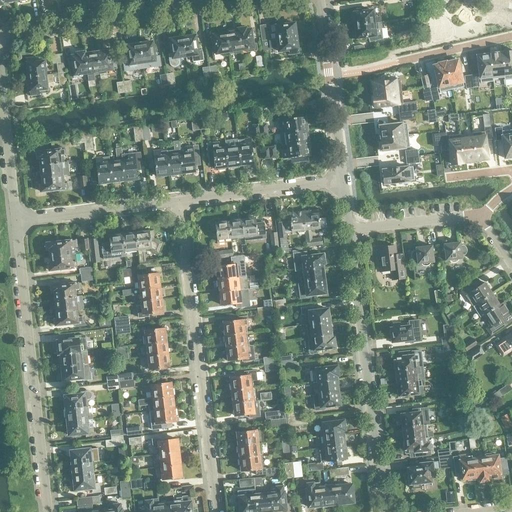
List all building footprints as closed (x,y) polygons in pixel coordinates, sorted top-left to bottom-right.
[(355,25),(381,22),(380,16),(373,17),(373,10),(362,12),(362,9),(354,10),(354,12),(355,25)] [(275,39),(296,36),(294,24),(284,25),(284,21),(275,22),(276,33),(274,34),(275,39)] [(381,22),(355,25),(356,38),(357,38),(358,40),(365,39),(365,37),(368,36),(369,42),(383,39),(381,28),(381,22)] [(262,40),(268,40),(266,25),(260,26),(262,40)] [(246,30),(245,28),(238,29),(238,31),(241,53),(241,50),(247,49),(247,52),(257,51),(256,44),(252,44),(250,30),(246,30)] [(226,33),(229,55),(229,52),(234,51),(234,54),(241,53),(238,31),(226,33)] [(399,40),(417,36),(416,31),(398,35),(399,40)] [(222,56),(229,55),(226,33),(213,35),(215,45),(212,46),(213,54),(216,54),(222,53),(222,56)] [(198,50),(195,36),(183,37),(186,56),(192,56),(192,62),(203,61),(202,50),(198,50)] [(296,36),(275,39),(275,44),(277,44),(278,52),(287,51),(288,54),(298,53),(296,36)] [(179,57),(186,56),(183,37),(170,39),(172,54),(169,55),(170,63),(171,65),(173,66),(175,67),(177,66),(179,64),(179,62),(179,60),(179,57)] [(155,58),(153,42),(140,44),(143,63),(148,62),(149,69),(161,67),(159,57),(155,58)] [(136,64),(143,63),(140,44),(127,46),(130,68),(136,67),(136,64)] [(503,52),(501,52),(504,76),(511,74),(511,50),(503,51),(503,52)] [(106,72),(105,71),(112,70),(109,51),(97,53),(100,74),(100,79),(107,78),(107,72),(106,72)] [(501,52),(489,54),(492,77),(504,76),(501,52)] [(84,53),(76,54),(77,56),(72,57),(75,78),(82,77),(81,74),(87,74),(87,76),(88,76),(84,53)] [(100,74),(97,53),(85,55),(84,53),(88,76),(87,76),(89,87),(95,86),(94,81),(93,73),(99,72),(100,74)] [(489,54),(476,55),(479,79),(492,77),(489,54)] [(450,62),(446,63),(451,85),(463,82),(458,60),(456,61),(455,58),(450,60),(450,62)] [(29,78),(46,76),(44,61),(36,62),(35,59),(26,60),(29,78)] [(439,64),(433,66),(438,88),(451,85),(446,63),(445,62),(438,64),(439,64)] [(209,66),(211,77),(218,76),(216,65),(209,66)] [(204,78),(211,77),(209,66),(202,67),(204,78)] [(166,74),(168,85),(175,84),(173,73),(166,74)] [(161,86),(168,85),(166,74),(160,75),(161,86)] [(46,76),(29,78),(30,95),(39,94),(48,93),(47,82),(51,82),(50,75),(46,76)] [(427,75),(421,77),(423,89),(430,88),(427,75)] [(478,75),(471,76),(472,88),(479,87),(478,75)] [(123,81),(125,92),(132,91),(130,80),(123,81)] [(374,83),(373,83),(374,95),(397,92),(395,80),(379,82),(379,80),(373,80),(374,83)] [(118,93),(125,92),(123,81),(116,82),(118,93)] [(437,88),(430,90),(433,102),(440,101),(437,88)] [(429,89),(422,91),(425,103),(432,101),(429,89)] [(374,96),(373,97),(375,107),(398,105),(397,92),(374,95),(374,96)] [(416,103),(398,105),(399,114),(413,113),(417,112),(416,103)] [(434,110),(427,110),(429,123),(437,122),(436,117),(434,110)] [(413,113),(399,114),(400,122),(413,120),(413,113)] [(297,118),(277,120),(278,129),(282,128),(282,133),(285,133),(306,130),(304,117),(302,117),(302,115),(296,116),(297,118)] [(208,116),(198,117),(199,131),(210,129),(208,116)] [(448,117),(449,124),(459,123),(458,116),(448,117)] [(198,117),(191,118),(192,131),(199,131),(198,117)] [(259,124),(261,136),(268,135),(267,123),(259,124)] [(402,123),(379,126),(381,139),(403,136),(402,123)] [(253,137),(261,136),(259,124),(252,125),(253,137)] [(141,126),(143,142),(150,141),(148,125),(141,126)] [(135,143),(143,142),(141,126),(133,128),(135,143)] [(502,127),(494,128),(496,140),(502,140),(502,136),(503,136),(502,127)] [(287,145),(308,143),(307,141),(309,141),(308,136),(307,136),(306,130),(285,133),(287,145)] [(511,157),(511,134),(503,136),(502,136),(502,140),(505,158),(511,157)] [(91,135),(87,136),(83,136),(84,143),(84,150),(92,150),(91,135)] [(83,136),(76,137),(72,138),(73,144),(84,143),(83,136)] [(381,140),(380,140),(381,151),(405,148),(403,136),(381,139),(381,140)] [(485,136),(473,138),(476,160),(488,159),(486,140),(485,136)] [(473,138),(461,139),(464,162),(469,161),(469,163),(475,162),(475,160),(476,160),(473,138)] [(238,146),(240,166),(254,164),(251,139),(244,140),(245,145),(238,146)] [(462,162),(464,162),(461,139),(449,141),(451,164),(462,163),(462,162)] [(308,143),(287,145),(282,146),(283,150),(281,150),(282,159),(291,158),(292,162),(308,160),(308,156),(309,156),(308,143)] [(212,146),(207,147),(210,168),(214,167),(215,169),(228,167),(225,148),(225,144),(218,145),(218,144),(212,144),(212,146)] [(228,167),(240,166),(238,146),(225,148),(228,167)] [(120,147),(115,148),(117,161),(109,162),(112,182),(124,180),(122,161),(121,156),(120,147)] [(180,150),(182,173),(195,172),(195,165),(197,165),(196,164),(199,163),(197,147),(186,148),(179,149),(180,150)] [(64,163),(63,156),(64,155),(63,149),(36,152),(37,158),(39,158),(40,165),(60,163),(64,163)] [(167,152),(167,155),(169,175),(182,173),(180,150),(174,151),(167,152)] [(169,175),(167,155),(160,156),(160,151),(153,152),(156,176),(169,175)] [(140,153),(121,156),(124,180),(137,179),(136,171),(140,170),(139,162),(141,162),(140,153)] [(418,157),(406,158),(407,165),(419,163),(418,157)] [(112,182),(109,162),(103,163),(103,158),(92,159),(93,167),(97,167),(99,184),(112,182)] [(64,163),(60,163),(40,165),(42,178),(62,176),(61,168),(65,168),(64,163)] [(383,173),(382,173),(383,184),(402,182),(402,184),(408,183),(408,181),(409,181),(408,167),(382,170),(383,173)] [(62,176),(42,178),(42,185),(40,186),(41,192),(60,190),(60,192),(71,190),(70,182),(67,182),(67,175),(62,176)] [(317,210),(303,212),(305,230),(307,247),(322,245),(321,237),(312,238),(311,229),(320,228),(319,228),(327,227),(326,217),(318,218),(317,210)] [(284,222),(277,223),(279,238),(286,237),(285,232),(305,230),(303,212),(289,214),(290,224),(285,224),(284,222)] [(242,220),(244,239),(258,238),(258,235),(261,235),(260,228),(257,228),(255,218),(242,220)] [(244,239),(242,220),(228,221),(230,239),(244,237),(244,239)] [(230,239),(228,221),(209,224),(211,233),(215,232),(217,244),(229,242),(229,239),(230,239)] [(157,254),(162,243),(154,239),(153,231),(136,233),(138,251),(140,268),(144,268),(157,266),(156,260),(146,261),(145,250),(152,249),(152,252),(157,254)] [(125,252),(138,251),(136,233),(122,234),(125,252)] [(125,257),(125,252),(122,234),(109,236),(110,244),(102,244),(104,260),(125,257)] [(91,252),(98,251),(96,238),(90,239),(91,252)] [(50,257),(76,254),(75,247),(76,247),(76,241),(46,244),(47,250),(49,250),(50,257)] [(461,245),(460,242),(444,244),(446,260),(449,260),(450,261),(451,262),(452,262),(452,263),(453,263),(454,263),(455,263),(456,263),(456,262),(457,262),(458,262),(458,261),(459,260),(459,259),(463,258),(462,255),(465,255),(466,254),(467,252),(467,250),(467,248),(465,246),(464,245),(461,245)] [(395,245),(379,247),(382,271),(391,270),(392,279),(405,278),(403,263),(397,264),(395,245)] [(416,248),(416,251),(413,251),(412,252),(412,253),(411,254),(411,255),(411,256),(411,257),(411,258),(412,259),(413,260),(414,261),(415,261),(418,261),(418,264),(421,264),(422,265),(423,265),(425,266),(426,266),(428,266),(429,265),(430,264),(431,263),(431,262),(434,262),(432,246),(416,248)] [(281,250),(282,258),(294,256),(293,249),(281,250)] [(231,251),(215,253),(216,259),(232,257),(231,251)] [(299,270),(323,267),(322,263),(325,263),(323,254),(322,254),(320,253),(317,253),(315,255),(298,258),(299,270)] [(76,254),(50,257),(51,265),(48,265),(49,271),(81,268),(80,261),(77,262),(76,254)] [(251,255),(246,255),(242,256),(239,256),(240,265),(252,263),(251,255)] [(218,280),(238,278),(237,271),(239,270),(239,265),(217,267),(218,280)] [(301,283),(324,280),(324,275),(325,273),(325,270),(323,269),(323,267),(299,270),(299,271),(304,270),(304,277),(300,277),(301,283)] [(122,278),(127,277),(131,277),(131,281),(134,283),(139,282),(140,289),(138,289),(140,289),(159,287),(158,274),(139,276),(139,275),(134,275),(133,269),(121,270),(122,278)] [(220,293),(239,290),(242,290),(241,284),(239,285),(238,278),(218,280),(220,293)] [(324,280),(301,283),(304,283),(304,289),(302,290),(303,296),(326,293),(325,288),(327,286),(326,283),(324,281),(324,280)] [(246,282),(246,289),(257,288),(257,281),(246,282)] [(477,304),(479,302),(492,293),(485,282),(476,288),(472,283),(460,291),(464,296),(466,295),(473,306),(477,304)] [(55,300),(75,297),(74,290),(78,290),(78,284),(51,286),(51,293),(54,292),(55,300)] [(161,299),(159,287),(140,289),(138,289),(138,290),(122,291),(123,296),(132,295),(141,294),(141,302),(161,299)] [(239,290),(220,293),(221,305),(243,303),(243,297),(240,297),(239,290)] [(480,317),(484,314),(499,304),(492,293),(479,302),(477,304),(473,306),(480,317)] [(56,313),(76,310),(75,303),(79,302),(78,297),(75,297),(55,300),(56,313)] [(138,318),(149,317),(149,314),(162,312),(161,299),(141,302),(142,309),(137,309),(138,318)] [(256,310),(272,308),(271,299),(255,301),(256,310)] [(273,308),(285,306),(284,299),(272,301),(273,308)] [(499,304),(484,314),(492,325),(510,313),(503,302),(500,304),(499,304)] [(285,306),(273,308),(274,315),(286,313),(285,306)] [(310,324),(329,322),(328,309),(313,311),(312,307),(301,308),(301,314),(304,314),(305,318),(308,318),(308,324),(306,325),(310,324)] [(272,308),(256,310),(257,318),(273,316),(272,308)] [(76,310),(56,313),(57,320),(55,320),(55,326),(82,323),(81,317),(77,318),(76,310)] [(115,326),(130,324),(129,317),(114,318),(115,326)] [(237,318),(238,321),(223,322),(224,328),(225,335),(245,333),(247,333),(246,326),(248,325),(247,317),(237,318)] [(99,328),(111,327),(110,319),(98,320),(99,328)] [(310,338),(331,335),(329,322),(310,324),(306,325),(306,331),(309,330),(310,337),(307,338),(310,338)] [(393,328),(392,328),(391,329),(392,342),(415,339),(415,333),(412,333),(412,328),(411,326),(401,327),(401,323),(392,324),(393,328)] [(130,326),(115,328),(116,335),(131,334),(130,326)] [(111,328),(99,330),(86,331),(87,338),(103,336),(104,342),(102,343),(102,349),(110,348),(109,342),(110,342),(110,336),(112,336),(111,328)] [(146,344),(166,342),(164,329),(143,331),(143,336),(145,336),(146,343),(144,343),(144,344),(146,344)] [(504,339),(497,344),(502,352),(509,348),(510,349),(511,347),(511,332),(503,338),(504,339)] [(226,348),(249,345),(248,340),(245,340),(245,333),(225,335),(226,348)] [(310,338),(307,338),(308,344),(312,343),(313,350),(335,347),(334,338),(331,338),(331,335),(310,338)] [(442,344),(454,342),(454,336),(441,337),(442,344)] [(252,338),(253,345),(264,344),(263,337),(252,338)] [(468,352),(478,345),(473,337),(463,345),(468,352)] [(60,354),(80,352),(85,351),(85,344),(86,344),(85,338),(57,341),(58,354),(60,354)] [(146,344),(144,344),(145,349),(147,349),(148,356),(167,354),(166,342),(146,344)] [(454,342),(442,344),(443,351),(455,349),(454,342)] [(249,345),(226,348),(228,361),(243,359),(243,362),(254,360),(252,346),(249,345)] [(116,360),(129,358),(127,346),(115,348),(116,354),(116,360)] [(471,361),(484,353),(480,347),(468,355),(471,361)] [(62,367),(89,364),(87,351),(85,351),(80,352),(60,354),(62,367)] [(396,370),(419,367),(423,367),(421,353),(394,356),(396,370)] [(167,354),(148,356),(149,363),(146,363),(147,369),(168,367),(167,354)] [(263,365),(279,363),(278,355),(262,357),(263,365)] [(296,362),(292,362),(280,364),(281,371),(297,369),(296,362)] [(279,363),(263,365),(264,372),(280,370),(279,363)] [(62,367),(62,375),(63,380),(83,378),(83,380),(91,379),(91,371),(89,371),(89,364),(62,367)] [(318,382),(337,379),(336,375),(338,375),(337,366),(316,369),(316,370),(311,370),(312,376),(313,383),(318,382)] [(397,383),(421,380),(420,373),(419,367),(396,370),(397,383)] [(245,376),(230,378),(232,391),(251,388),(250,381),(257,381),(255,371),(244,372),(245,376)] [(119,381),(134,379),(133,372),(118,374),(118,375),(119,381)] [(107,383),(119,382),(119,381),(118,375),(106,376),(107,383)] [(119,381),(119,382),(120,389),(135,387),(134,379),(119,381)] [(318,394),(338,392),(337,379),(318,382),(313,383),(315,395),(318,394)] [(405,396),(407,394),(422,393),(421,380),(397,383),(399,395),(400,395),(402,397),(405,396)] [(119,382),(107,383),(108,390),(120,389),(119,382)] [(153,398),(172,396),(171,383),(149,385),(150,391),(152,391),(153,398)] [(511,387),(509,383),(495,393),(499,398),(511,389),(511,387)] [(251,388),(232,391),(233,403),(253,401),(255,401),(254,395),(252,396),(251,388)] [(66,410),(89,407),(88,399),(89,399),(90,399),(91,398),(92,397),(92,396),(92,395),(92,394),(91,392),(90,392),(89,391),(88,391),(87,391),(79,392),(80,395),(64,396),(66,410)] [(448,399),(460,398),(460,391),(447,392),(448,399)] [(259,393),(260,400),(270,399),(270,392),(259,393)] [(314,411),(325,409),(324,407),(340,405),(338,392),(318,394),(315,395),(312,395),(314,411)] [(149,411),(154,411),(174,408),(172,396),(153,398),(138,400),(139,406),(149,405),(149,411)] [(254,408),(253,401),(233,403),(235,416),(256,413),(256,407),(254,408)] [(67,422),(93,419),(93,414),(90,414),(89,407),(66,410),(67,422)] [(174,408),(154,411),(155,418),(153,418),(154,424),(175,421),(174,408)] [(286,420),(301,418),(300,410),(285,412),(286,420)] [(264,420),(270,420),(285,418),(284,411),(264,412),(264,420)] [(403,427),(426,425),(426,419),(421,420),(421,413),(401,415),(403,427)] [(505,427),(511,423),(507,414),(500,417),(505,427)] [(306,417),(301,418),(286,420),(287,427),(307,425),(306,417)] [(285,418),(270,420),(271,429),(286,427),(285,418)] [(69,436),(88,433),(94,433),(93,419),(67,422),(69,436)] [(324,436),(343,433),(343,430),(345,429),(344,420),(322,423),(323,429),(320,430),(321,436),(324,436)] [(427,431),(426,425),(403,427),(404,440),(423,437),(423,438),(433,437),(432,430),(427,431)] [(126,429),(127,436),(143,435),(142,427),(126,429)] [(238,446),(263,443),(262,430),(237,433),(238,446)] [(323,449),(345,446),(343,433),(324,436),(324,442),(322,442),(323,449)] [(423,437),(404,440),(406,452),(429,449),(428,443),(424,444),(423,438),(423,437)] [(141,438),(129,439),(129,446),(142,445),(141,438)] [(159,441),(158,438),(152,439),(153,448),(159,447),(160,454),(158,454),(158,455),(179,452),(177,439),(159,441)] [(124,440),(112,441),(106,441),(106,449),(124,447),(124,440)] [(449,448),(450,455),(457,454),(455,441),(448,442),(449,448)] [(259,451),(258,444),(263,443),(238,446),(240,458),(241,458),(259,456),(261,456),(261,451),(259,451)] [(345,446),(323,449),(324,462),(347,459),(345,446)] [(438,457),(450,455),(449,448),(437,450),(438,457)] [(70,466),(91,463),(97,463),(95,449),(89,450),(89,449),(71,451),(71,456),(69,456),(70,466)] [(179,452),(158,455),(159,459),(160,459),(161,467),(180,464),(179,452)] [(484,454),(484,457),(485,457),(487,477),(488,477),(493,477),(493,478),(499,478),(498,476),(500,476),(499,470),(507,469),(505,458),(498,458),(497,455),(490,456),(490,453),(484,454)] [(450,455),(438,457),(439,469),(452,467),(450,455)] [(471,456),(471,457),(464,457),(464,455),(459,456),(461,479),(467,478),(467,480),(474,479),(473,477),(475,477),(472,455),(471,456)] [(488,477),(487,477),(485,457),(484,457),(478,457),(477,455),(472,455),(471,456),(471,457),(471,459),(472,458),(475,477),(479,476),(479,481),(488,480),(488,477)] [(259,456),(241,458),(240,458),(241,471),(263,469),(262,463),(260,463),(259,456)] [(292,462),(293,478),(302,477),(300,461),(292,462)] [(420,487),(420,483),(431,481),(430,472),(439,471),(438,461),(431,462),(432,465),(407,468),(409,484),(411,484),(411,488),(420,487)] [(285,479),(293,478),(292,462),(283,463),(285,479)] [(322,462),(307,464),(308,471),(323,469),(322,462)] [(71,478),(92,476),(91,463),(70,466),(71,473),(73,473),(73,478),(71,478)] [(180,464),(161,467),(162,473),(160,474),(161,480),(181,477),(180,464)] [(265,476),(279,475),(278,466),(264,468),(265,476)] [(333,470),(334,477),(349,476),(348,468),(333,470)] [(92,476),(71,478),(72,486),(74,486),(75,491),(92,489),(93,494),(99,493),(97,483),(93,483),(92,476)] [(129,481),(131,496),(139,495),(138,480),(129,481)] [(146,482),(146,488),(159,487),(158,480),(146,482)] [(123,497),(131,496),(129,481),(121,481),(123,497)] [(320,488),(319,483),(307,484),(307,489),(306,489),(308,507),(322,506),(320,488)] [(182,487),(182,494),(195,492),(194,485),(182,487)] [(335,486),(337,504),(353,502),(351,485),(335,486)] [(322,506),(337,504),(335,486),(320,488),(322,506)] [(105,495),(117,494),(116,487),(104,488),(105,495)] [(283,492),(282,487),(270,488),(270,493),(272,511),(286,510),(284,492),(283,492)] [(240,511),(257,511),(255,495),(255,489),(238,491),(240,511)] [(257,511),(263,511),(272,511),(270,493),(255,495),(257,511)] [(182,498),(174,499),(175,511),(196,511),(197,509),(192,510),(190,496),(182,497),(182,498)] [(78,506),(92,504),(91,498),(77,499),(78,506)] [(159,511),(159,505),(152,506),(152,501),(146,501),(147,507),(145,507),(145,511),(159,511)] [(159,511),(175,511),(174,503),(159,505),(159,511)]
